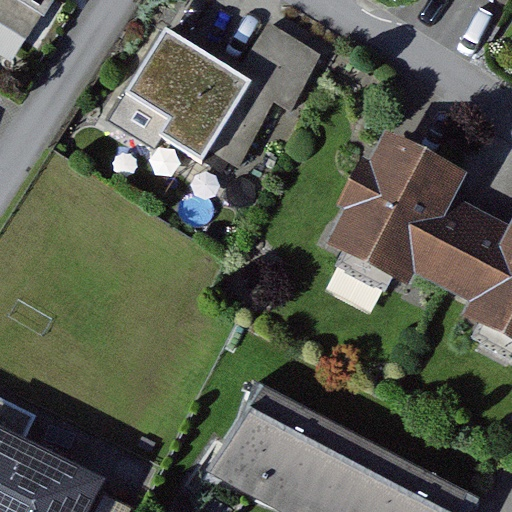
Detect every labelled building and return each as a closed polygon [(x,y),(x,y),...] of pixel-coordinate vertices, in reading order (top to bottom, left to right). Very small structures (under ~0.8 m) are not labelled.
[(28,0),(56,16),(66,0),(28,0)] [(276,27),(251,72),(290,94),(284,104),(308,117),(339,62),(276,27)] [(175,30),(116,135),(158,158),(177,126),(249,166),(284,104),(290,94),(251,72),(175,30)] [(455,285),(492,212),(467,199),(481,171),(401,130),(344,242),(424,282),(430,272),(455,285)] [(511,221),(492,212),(455,285),(487,301),(481,313),(511,329),(511,221)] [(482,511),(492,497),(279,376),(225,470),(299,511),(482,511)] [(104,511),(121,478),(0,418),(0,511),(104,511)]
